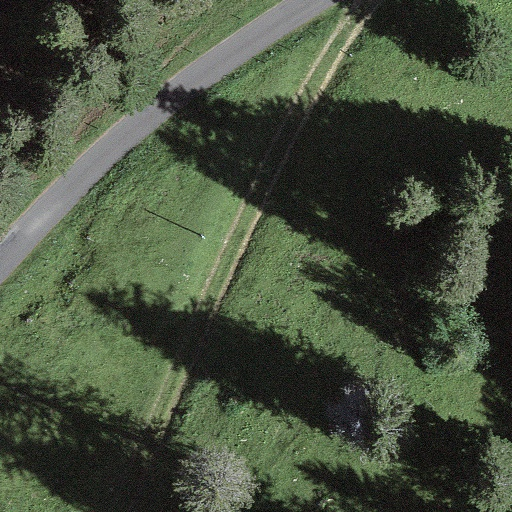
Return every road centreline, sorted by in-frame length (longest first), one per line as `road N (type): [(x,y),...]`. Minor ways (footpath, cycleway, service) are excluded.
road 1 (track): [(361,0),(245,221),(120,511)]
road 2 (unclassified): [(314,0),(134,125),(0,267)]
